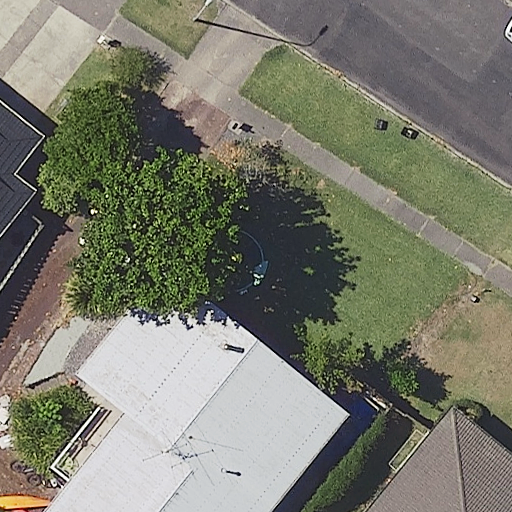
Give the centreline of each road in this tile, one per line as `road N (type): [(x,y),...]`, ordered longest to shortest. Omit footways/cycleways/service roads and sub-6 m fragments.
road 1 (residential): [(205,81),(511,229)]
road 2 (residential): [(74,0),(205,81)]
